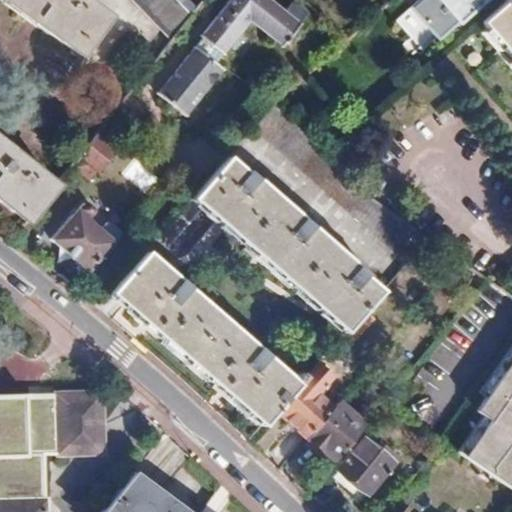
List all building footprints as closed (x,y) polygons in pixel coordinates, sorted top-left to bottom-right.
[(4,0),(78,52),(105,14),(85,0),(4,0)] [(131,0),(168,39),(169,38),(188,14),(174,0),(131,0)] [(298,21),(305,12),(289,0),(283,8),(272,0),(227,0),(156,87),(186,112),(224,65),(214,57),(248,17),(282,44),(301,23),(298,21)] [(455,21),(477,0),(414,0),(406,7),(433,37),(453,20),(455,21)] [(511,0),(501,0),(477,22),(511,62),(511,0)] [(274,101),(290,118),(316,95),(300,76),(284,91),(274,101)] [(130,138),(150,113),(125,93),(104,119),(130,138)] [(361,195),(307,136),(290,118),(274,101),(274,102),(258,120),(252,127),(364,228),(404,264),(426,239),(361,195)] [(99,166),(111,151),(110,148),(116,141),(97,127),(54,182),(35,207),(44,214),(80,169),(88,176),(96,166),(99,166)] [(54,182),(0,139),(0,199),(12,209),(15,205),(27,216),(35,207),(54,182)] [(201,207),(238,166),(226,156),(190,198),(201,207)] [(147,192),(158,177),(132,160),(122,175),(147,192)] [(364,274),(290,210),(246,168),(243,171),(238,166),(201,207),(286,283),(341,334),(355,318),(378,292),(361,277),(364,274)] [(87,269),(119,233),(119,228),(110,219),(106,220),(100,227),(87,216),(92,211),(92,205),(86,200),(82,200),(49,237),(87,269)] [(27,216),(15,205),(12,209),(24,219),(27,216)] [(121,303),(157,261),(145,250),(109,291),(121,303)] [(127,308),(163,267),(157,261),(121,303),(127,308)] [(289,380),(163,267),(127,308),(229,400),(258,426),(272,410),(296,384),(298,382),(301,379),(294,374),(289,380)] [(477,288),(485,280),(480,277),(471,270),(464,279),(477,288)] [(511,351),(505,362),(469,412),(484,422),(460,457),(467,462),(511,491),(511,489),(511,351)] [(304,438),(326,412),(329,409),(298,382),(296,384),(272,410),(304,438)] [(52,393),(54,455),(101,454),(100,391),(52,393)] [(0,500),(43,500),(43,456),(54,455),(52,393),(0,394),(0,500)] [(360,428),(362,426),(335,402),(329,409),(326,412),(304,438),(332,462),(360,428)] [(365,495),(395,458),(378,444),(373,450),(360,439),(335,470),(365,495)] [(187,511),(177,504),(131,470),(100,511),(187,511)] [(43,511),(43,500),(0,500),(0,511),(43,511)] [(202,511),(216,511),(220,506),(209,500),(202,511)]
